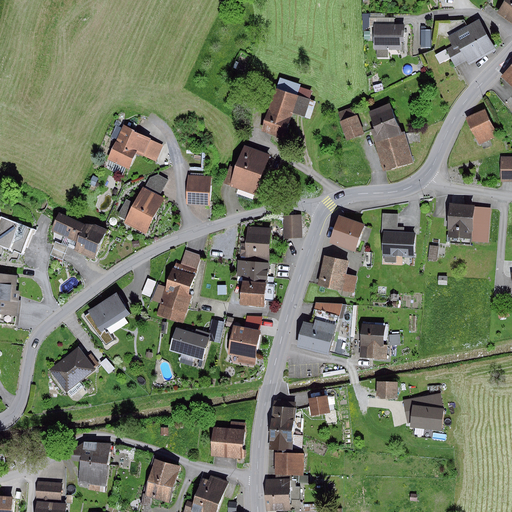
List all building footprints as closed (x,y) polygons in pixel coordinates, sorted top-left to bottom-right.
[(511,0),(508,0),(499,14),(511,22),(511,0)] [(455,46),(447,50),(451,58),(456,68),(468,61),(471,67),(499,52),(481,20),(450,37),(455,46)] [(407,25),(378,26),(378,52),(402,52),(402,43),(407,43),(407,25)] [(432,30),(422,30),(422,47),(432,48),(432,30)] [(451,58),(447,50),(437,55),(441,64),(451,58)] [(312,99),(277,88),(263,131),(287,139),(295,113),(306,117),(312,99)] [(393,103),(372,111),(378,129),(373,130),(386,172),(416,163),(408,131),(404,132),(393,103)] [(356,106),(339,112),(349,140),(366,134),(356,106)] [(488,110),(469,118),(481,145),(500,137),(488,110)] [(166,146),(124,128),(109,160),(132,170),(139,155),(158,163),(166,146)] [(272,157),(247,148),(239,172),(231,169),(225,185),(258,196),(272,157)] [(511,181),(511,156),(502,157),(502,182),(511,181)] [(152,178),(147,187),(162,195),(170,180),(160,174),(152,178)] [(214,178),(192,177),(190,207),(212,208),(214,178)] [(147,187),(146,187),(137,203),(128,199),(119,217),(149,233),(167,198),(162,195),(147,187)] [(492,210),(453,207),(450,237),(490,241),(492,210)] [(90,224),(61,212),(54,231),(80,242),(76,251),(98,260),(110,230),(97,224),(90,224)] [(38,229),(2,216),(0,221),(0,245),(24,253),(26,246),(29,247),(34,234),(36,235),(38,229)] [(303,218),(283,218),(283,238),(303,238),(303,218)] [(367,226),(342,218),(333,245),(358,253),(367,226)] [(399,219),(385,218),(384,257),(416,258),(416,236),(405,236),(405,230),(399,230),(399,219)] [(273,231),(249,229),(247,259),(271,261),(273,231)] [(56,242),(51,255),(64,260),(69,248),(56,242)] [(440,246),(432,245),(430,261),(438,262),(440,246)] [(202,255),(187,250),(183,264),(198,269),(202,255)] [(350,263),(326,257),(319,288),(356,296),(360,280),(347,277),(350,263)] [(183,264),(176,262),(168,286),(161,284),(154,300),(163,303),(159,314),(185,323),(194,296),(192,295),(201,270),(198,269),(183,264)] [(273,267),(245,264),(244,280),(271,282),(273,267)] [(19,276),(0,273),(0,314),(19,317),(22,294),(17,294),(19,276)] [(449,277),(441,276),(440,285),(449,285),(449,277)] [(149,278),(143,293),(151,297),(157,282),(149,278)] [(270,286),(244,283),(242,306),(268,308),(270,286)] [(227,285),(219,285),(219,295),(228,294),(227,285)] [(120,295),(86,316),(106,346),(115,340),(108,329),(132,313),(120,295)] [(313,325),(306,324),(301,349),(333,357),(344,308),(317,303),(313,325)] [(508,308),(499,310),(501,318),(510,316),(508,308)] [(213,319),(210,333),(214,334),(212,341),(221,343),(224,322),(213,319)] [(264,332),(236,326),(229,354),(257,361),(264,332)] [(389,328),(364,326),(362,359),(386,361),(389,328)] [(197,333),(179,328),(173,350),(207,360),(212,341),(214,334),(210,333),(198,329),(197,333)] [(81,348),(51,370),(68,393),(98,372),(81,348)] [(108,358),(101,363),(110,374),(116,369),(108,358)] [(400,383),(380,383),(380,402),(375,402),(375,420),(400,420),(400,383)] [(330,397),(311,399),(313,416),(332,414),(330,397)] [(302,404),(277,401),(271,447),(296,450),(302,404)] [(446,409),(416,405),(414,426),(444,430),(446,409)] [(233,429),(216,427),(214,457),(245,460),(248,423),(233,422),(233,429)] [(115,443),(87,442),(85,453),(76,451),(74,461),(84,462),(112,465),(115,443)] [(307,455),(277,454),(276,475),(306,476),(307,455)] [(183,467),(157,460),(148,495),(153,497),(174,502),(183,467)] [(112,465),(84,462),(81,482),(92,484),(90,490),(107,492),(112,465)] [(221,511),(231,486),(205,477),(195,505),(190,503),(186,511),(221,511)] [(293,479),(268,480),(269,511),(293,511),(293,479)] [(64,484),(40,482),(39,499),(63,500),(64,484)] [(152,505),(153,497),(148,495),(144,494),(143,505),(152,505)] [(15,511),(16,497),(0,496),(0,511),(15,511)] [(69,511),(70,504),(40,502),(38,511),(69,511)] [(238,511),(239,503),(229,502),(228,511),(238,511)]
